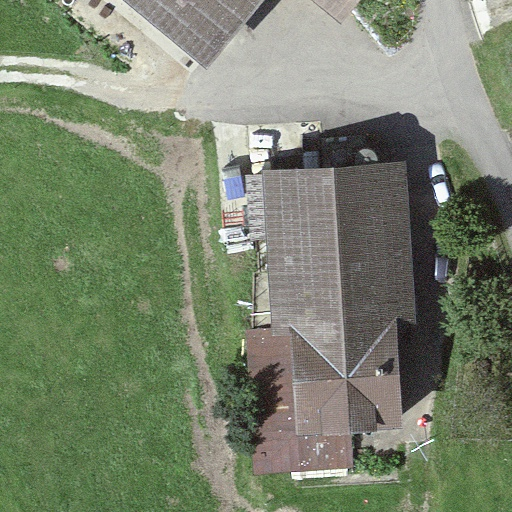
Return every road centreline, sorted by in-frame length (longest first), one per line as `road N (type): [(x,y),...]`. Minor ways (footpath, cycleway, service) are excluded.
road 1 (track): [(435,68),(0,78)]
road 2 (residential): [(511,238),(435,68),(377,0)]
